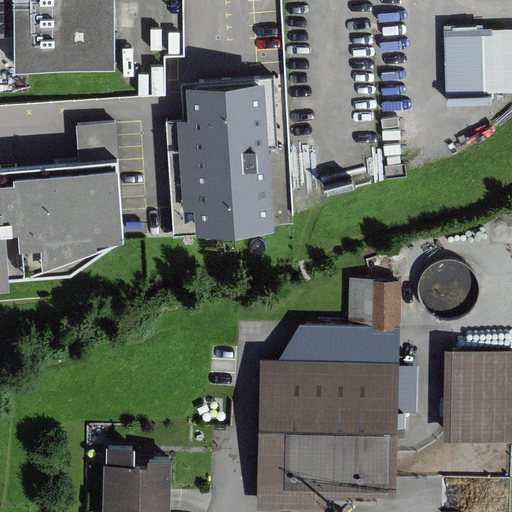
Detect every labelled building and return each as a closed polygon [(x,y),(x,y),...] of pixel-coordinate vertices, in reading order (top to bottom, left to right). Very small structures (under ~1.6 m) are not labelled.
[(115,0),(0,0),(0,28),(15,28),(16,60),(116,59),(115,0)] [(447,93),(511,90),(511,26),(484,27),(483,23),(445,24),(447,93)] [(184,116),(167,117),(174,233),(270,226),(260,75),(182,80),(184,116)] [(76,122),(79,156),(119,154),(116,119),(76,122)] [(79,156),(0,162),(0,189),(1,202),(6,275),(71,271),(125,235),(119,154),(79,156)] [(448,256),(416,273),(435,310),(467,293),(448,256)] [(280,356),(261,355),(258,507),(331,508),(332,491),(397,492),(400,323),(300,321),(280,356)] [(443,437),(511,438),(511,347),(446,346),(443,437)] [(170,511),(172,455),(148,455),(148,461),(135,461),(135,443),(107,443),(107,460),(105,460),(104,511),(170,511)]
